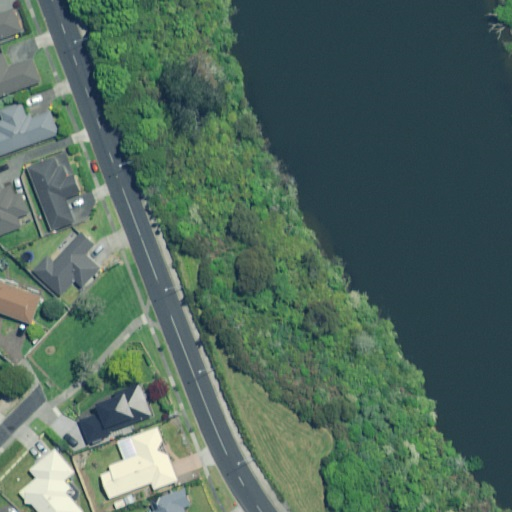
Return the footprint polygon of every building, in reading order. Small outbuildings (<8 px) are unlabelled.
[(0,15),(0,40),(23,32),(14,10),(0,15)] [(10,69),(5,54),(0,55),(0,97),(42,82),(34,60),(10,69)] [(3,111),(6,120),(0,122),(0,130),(1,132),(0,131),(0,156),(59,134),(51,113),(32,120),(26,103),(3,111)] [(80,194),(72,172),(66,174),(62,162),(59,164),(57,159),(31,168),(54,231),(75,223),(66,199),(80,194)] [(21,217),(30,214),(21,190),(13,193),(11,187),(3,190),(0,182),(0,236),(25,227),(21,217)] [(95,246),(82,234),(55,263),(48,256),(34,271),(61,297),(76,281),(83,288),(101,270),(86,256),(95,246)] [(42,299),(0,282),(0,312),(32,325),(42,299)] [(114,400),(100,405),(103,413),(82,420),(89,443),(112,435),(111,433),(152,419),(141,386),(113,395),(114,400)] [(111,499),(132,491),(153,483),(155,490),(178,481),(159,428),(132,438),(139,456),(110,467),(112,472),(102,476),(111,499)] [(19,495),(33,511),(83,511),(68,493),(72,489),(66,481),(76,473),(57,450),(32,470),(39,479),(19,495)] [(192,506),(185,488),(158,499),(162,509),(154,511),(186,511),(185,508),(192,506)] [(26,511),(8,494),(0,501),(0,511),(26,511)]
